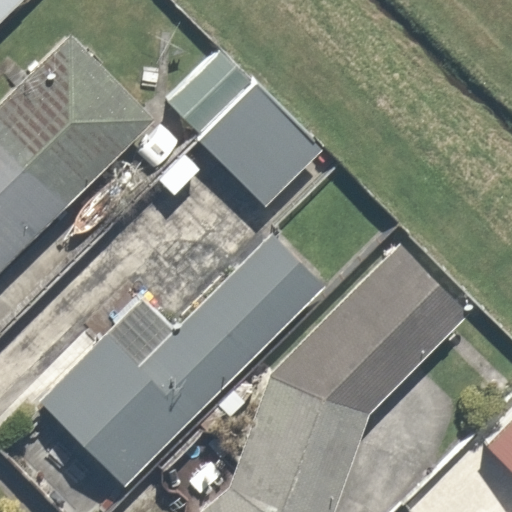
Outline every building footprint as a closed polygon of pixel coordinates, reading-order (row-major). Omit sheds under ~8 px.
[(0,0),(0,25),(25,0),(0,0)] [(159,118),(72,29),(0,96),(0,130),(67,204),(159,118)] [(232,48),(172,101),(258,197),(317,143),(232,48)] [(0,130),(0,264),(67,204),(0,130)] [(329,289),(274,234),(138,367),(100,328),(32,395),(125,489),(329,289)] [(229,480),(189,511),(331,511),(370,405),(464,312),(393,240),(266,365),(229,480)]
